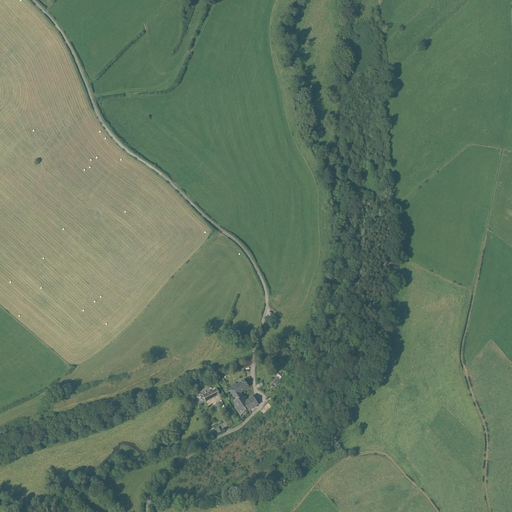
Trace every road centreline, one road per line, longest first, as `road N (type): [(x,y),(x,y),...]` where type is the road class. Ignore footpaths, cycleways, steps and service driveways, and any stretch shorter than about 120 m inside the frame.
road 1 (unclassified): [(31,0),(56,24),(112,137),(238,245),(265,295),(252,365),(260,406),(160,477),(147,511)]
road 2 (track): [(290,511),(323,474),(367,452),(394,464),(436,511)]
